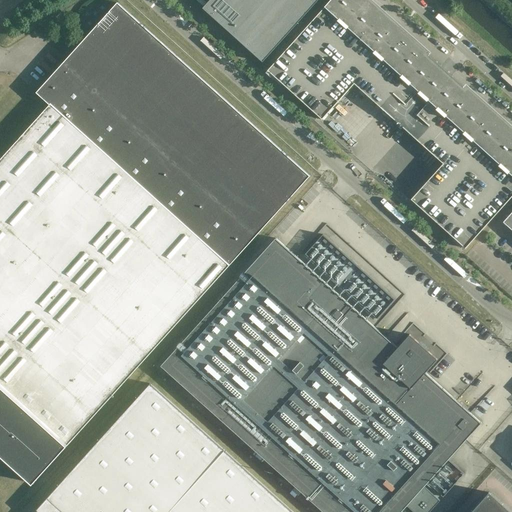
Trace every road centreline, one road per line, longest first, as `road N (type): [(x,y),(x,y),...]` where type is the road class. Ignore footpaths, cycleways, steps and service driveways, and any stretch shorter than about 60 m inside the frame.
road 1 (unclassified): [(511,320),(150,0)]
road 2 (unclassified): [(406,0),(511,92)]
